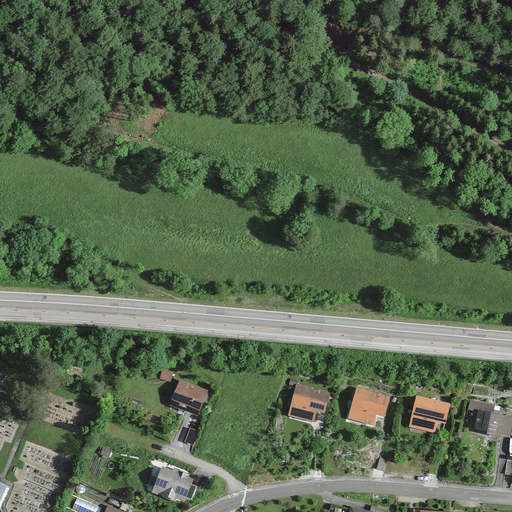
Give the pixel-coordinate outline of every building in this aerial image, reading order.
[(175,373),(163,370),(160,379),(172,383),(175,373)] [(211,391),(180,380),(170,409),(200,420),(211,391)] [(333,395),(296,385),(287,420),(324,429),(333,395)] [(391,398),(357,388),(346,421),(380,431),(391,398)] [(450,405),(417,397),(410,427),(443,435),(450,405)] [(510,437),(511,426),(511,418),(479,411),(475,429),(510,437)] [(191,427),(186,441),(194,444),(199,430),(191,427)] [(194,480),(163,467),(152,492),(184,505),(194,480)] [(10,487),(0,483),(0,510),(1,510),(10,487)] [(74,509),(82,511),(92,511),(95,505),(78,499),(74,509)]
